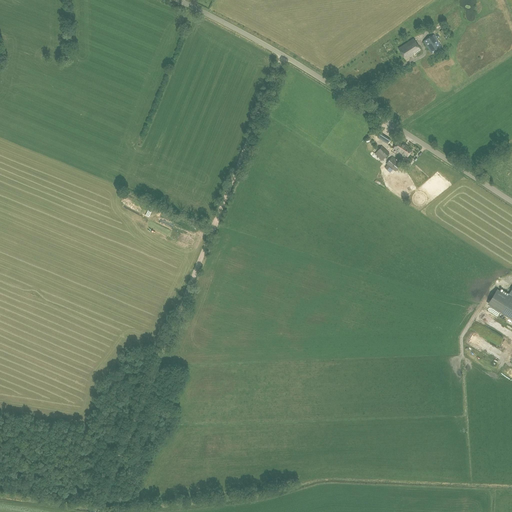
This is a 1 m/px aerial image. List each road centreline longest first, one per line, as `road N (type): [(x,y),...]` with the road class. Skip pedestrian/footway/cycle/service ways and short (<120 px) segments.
road 1 (track): [(96,511),(281,54)]
road 2 (unclassified): [(511,204),(281,54),(170,0)]
